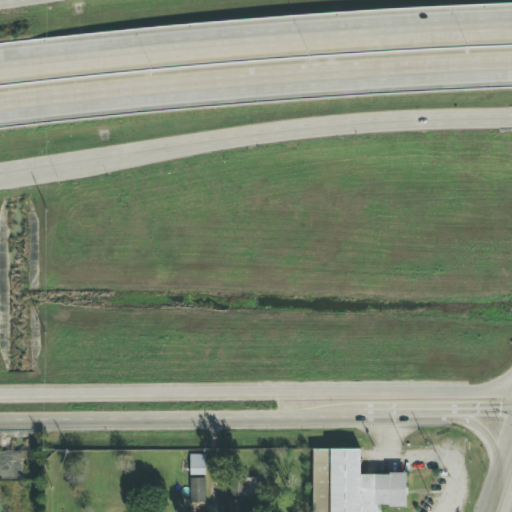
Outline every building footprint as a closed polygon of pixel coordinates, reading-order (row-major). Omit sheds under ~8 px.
[(380,511),(380,507),(406,506),(406,474),(360,475),(360,450),(312,450),(312,511),(380,511)] [(205,475),(205,455),(189,455),(190,476),(205,475)] [(205,478),(190,479),(191,503),(205,503),(205,478)] [(256,479),(229,478),(229,496),(255,497),(256,479)] [(226,498),(226,511),(242,511),(242,498),(226,498)]
